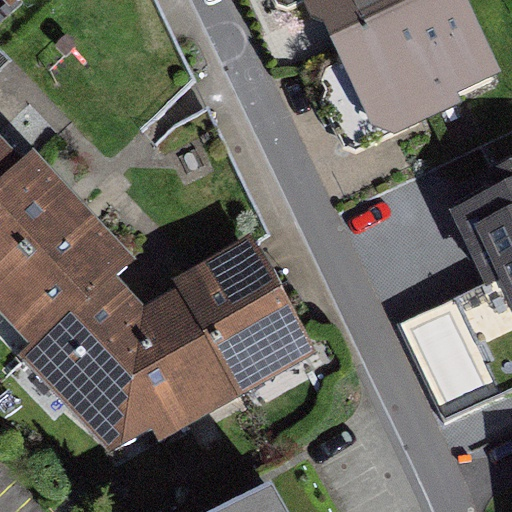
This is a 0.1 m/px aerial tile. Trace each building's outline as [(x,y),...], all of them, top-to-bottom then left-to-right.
[(3,0),(12,8),(20,0),(3,0)] [(272,0),(276,8),(289,13),(304,6),(311,22),(325,27),(344,68),(315,81),(342,148),(356,154),(463,105),(458,96),(501,73),(467,0),(272,0)] [(0,181),(22,161),(0,137),(0,181)] [(32,151),(22,161),(0,181),(0,311),(30,344),(72,301),(83,312),(118,278),(135,261),(32,151)] [(495,189),(449,210),(486,286),(398,328),(444,426),(511,397),(511,162),(489,172),(495,189)] [(316,354),(252,240),(174,282),(179,290),(239,400),(316,354)] [(72,301),(30,344),(19,357),(112,454),(152,433),(159,443),(239,400),(179,290),(146,309),(118,278),(83,312),(72,301)] [(287,511),(273,486),(224,511),(287,511)]
